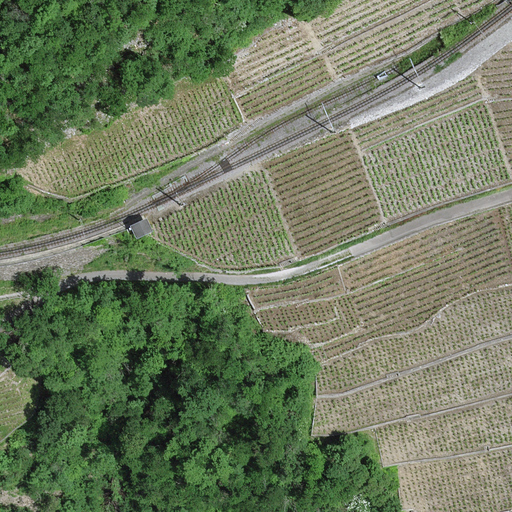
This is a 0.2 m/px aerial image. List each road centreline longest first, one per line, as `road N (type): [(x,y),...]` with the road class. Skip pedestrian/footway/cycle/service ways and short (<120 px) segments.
road 1 (track): [(397,232),(277,278),(75,280),(0,328)]
road 2 (track): [(0,262),(131,224)]
road 3 (residential): [(511,195),(397,232)]
